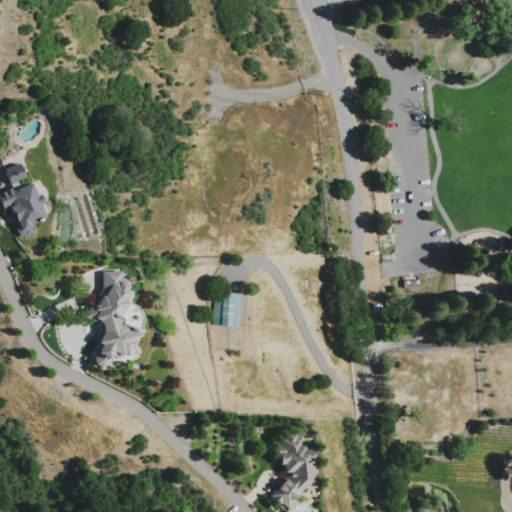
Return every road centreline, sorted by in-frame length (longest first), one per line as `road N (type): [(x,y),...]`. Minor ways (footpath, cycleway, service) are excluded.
road 1 (tertiary): [(322,34),(345,128),(382,511)]
road 2 (residential): [(244,511),(144,413),(45,361),(0,265)]
